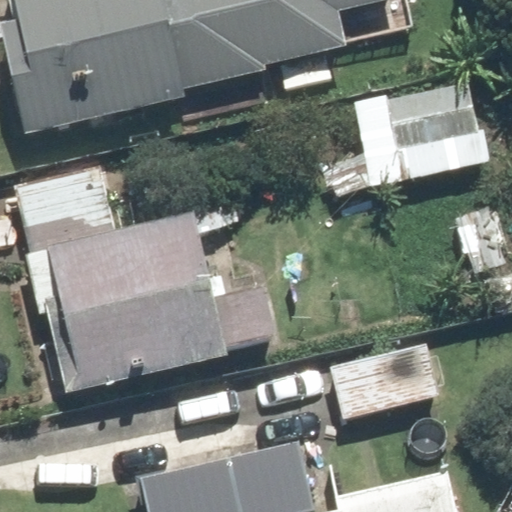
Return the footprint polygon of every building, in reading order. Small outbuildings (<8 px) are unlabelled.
[(0,25),(0,58),(19,144),(179,107),(184,127),(328,94),(320,60),(409,39),(400,0),(9,0),(7,1),(12,23),(0,25)] [(342,111),(363,198),(491,168),(470,81),(342,111)] [(121,232),(103,168),(2,197),(62,406),(278,344),(260,284),(215,298),(200,246),(228,238),(218,204),(121,232)] [(511,212),(453,224),(469,309),(511,300),(511,212)] [(366,350),(325,361),(344,429),(438,403),(422,345),(369,360),(366,350)] [(309,511),(293,447),(130,490),(135,511),(309,511)] [(323,509),(323,511),(456,511),(447,476),(323,509)]
